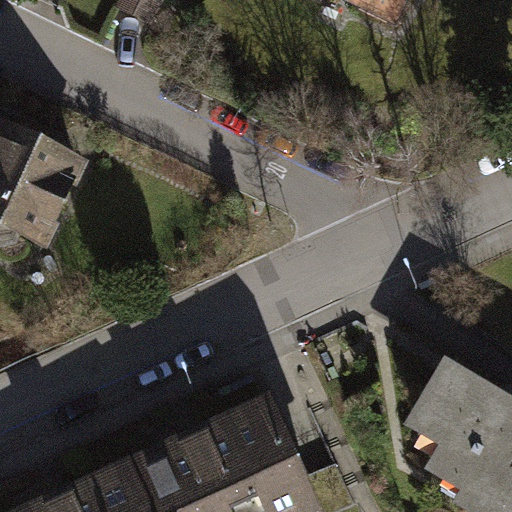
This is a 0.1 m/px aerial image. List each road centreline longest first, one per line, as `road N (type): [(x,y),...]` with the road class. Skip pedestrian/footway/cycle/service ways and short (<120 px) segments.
road 1 (residential): [(0,39),(305,186),(354,256)]
road 2 (residential): [(0,421),(354,256)]
road 3 (residential): [(354,256),(511,188)]
